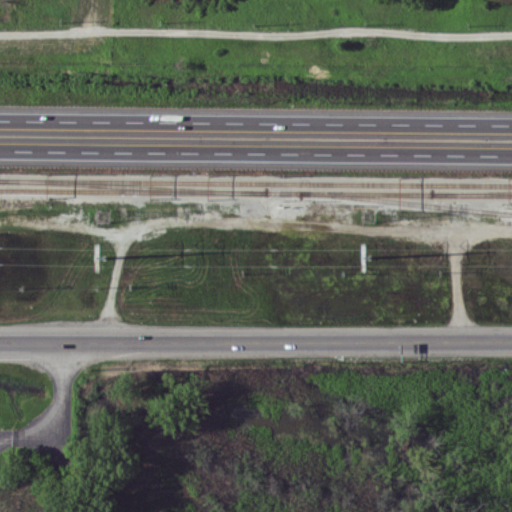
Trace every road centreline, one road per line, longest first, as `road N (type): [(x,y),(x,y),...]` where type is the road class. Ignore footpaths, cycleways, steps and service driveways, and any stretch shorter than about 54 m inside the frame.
road 1 (motorway): [(511,124),(0,119)]
road 2 (motorway): [(0,149),(511,153)]
road 3 (primary): [(0,341),(511,338)]
